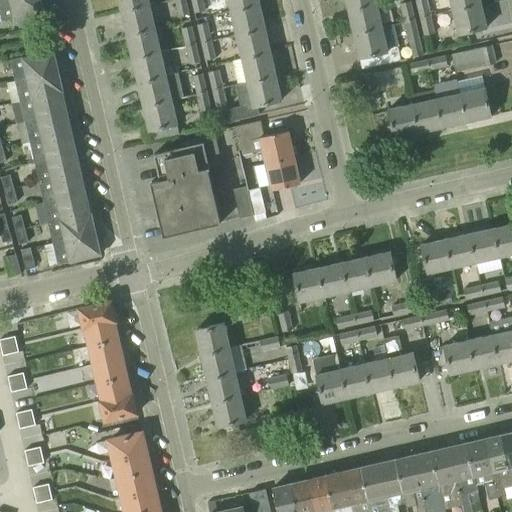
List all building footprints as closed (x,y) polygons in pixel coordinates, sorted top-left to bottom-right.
[(41,0),(0,0),(0,20),(2,20),(14,18),(17,18),(30,15),(44,11),(41,0)] [(118,0),(121,10),(149,4),(148,0),(118,0)] [(190,13),(186,0),(175,0),(179,16),(190,13)] [(203,0),(191,0),(195,13),(206,10),(203,0)] [(229,0),(232,10),(260,4),(258,0),(229,0)] [(377,3),(376,0),(346,0),(348,9),(377,3)] [(415,0),(420,17),(431,15),(427,0),(415,0)] [(451,0),(454,10),(481,3),(480,0),(451,0)] [(404,22),(416,19),(411,1),(400,3),(404,22)] [(377,3),(348,9),(354,33),(382,27),(377,3)] [(481,3),(454,10),(460,34),(487,27),(481,3)] [(155,28),(149,4),(121,10),(127,34),(155,28)] [(260,4),(232,10),(237,34),(265,28),(260,4)] [(32,24),(30,15),(17,18),(20,27),(32,24)] [(424,35),(425,35),(435,32),(431,15),(420,17),(424,35)] [(416,19),(404,22),(408,39),(419,37),(416,19)] [(201,42),(212,40),(208,22),(198,24),(201,42)] [(185,46),(196,43),(192,25),(181,28),(185,46)] [(387,47),(382,27),(354,33),(359,57),(371,55),(373,65),(390,61),(401,58),(399,45),(387,47)] [(161,52),(155,28),(127,34),(132,58),(161,52)] [(265,28),(237,34),(243,58),(271,52),(265,28)] [(212,40),(201,42),(205,60),(216,58),(212,40)] [(196,43),(185,46),(190,63),(201,61),(196,43)] [(491,45),(481,48),(486,65),(496,63),(491,45)] [(290,46),(275,49),(279,69),(294,66),(290,46)] [(457,72),(486,65),(481,48),(453,54),(457,72)] [(11,58),(15,80),(58,70),(53,49),(11,58)] [(138,82),(178,73),(178,72),(166,75),(161,52),(132,58),(138,82)] [(248,82),(276,76),(271,52),(243,58),(248,82)] [(428,60),(430,70),(448,66),(446,56),(428,60)] [(430,70),(428,60),(410,64),(412,74),(430,70)] [(213,90),(224,88),(219,69),(209,71),(213,90)] [(58,70),(15,80),(7,82),(12,103),(63,92),(58,70)] [(374,71),(363,74),(369,100),(380,97),(374,71)] [(184,96),(178,73),(138,82),(144,106),(172,100),(172,99),(184,96)] [(197,94),(208,92),(203,73),(193,75),(197,94)] [(276,76),(248,82),(236,85),(240,105),(229,108),(224,88),(213,90),(221,123),(260,114),(257,106),(282,100),(276,76)] [(485,87),(461,93),(467,121),(491,116),(485,87)] [(461,93),(445,96),(443,88),(435,89),(443,127),(467,121),(461,93)] [(410,95),(412,104),(419,132),(443,127),(435,89),(410,95)] [(63,92),(12,103),(17,123),(25,121),(25,122),(68,112),(63,92)] [(201,111),(210,109),(211,108),(208,92),(197,94),(201,111)] [(172,100),(144,106),(149,131),(178,124),(172,100)] [(419,132),(412,104),(388,109),(394,137),(419,132)] [(68,112),(25,122),(30,142),(72,132),(68,112)] [(261,120),(234,126),(240,155),(263,150),(266,163),(294,157),(288,130),(264,136),(261,120)] [(72,132),(30,142),(34,163),(77,153),(72,132)] [(151,182),(157,209),(207,197),(201,170),(210,168),(204,142),(155,158),(160,180),(151,182)] [(77,153),(34,163),(39,183),(81,173),(77,153)] [(300,183),(294,157),(266,163),(272,190),(300,183)] [(81,173),(39,183),(44,201),(36,204),(37,205),(86,193),(81,173)] [(5,190),(14,188),(10,174),(1,177),(5,190)] [(240,218),(253,215),(247,186),(233,189),(240,218)] [(266,212),(260,187),(248,190),(253,215),(266,212)] [(14,188),(5,190),(9,204),(18,201),(14,188)] [(86,193),(37,205),(41,224),(48,222),(48,223),(91,214),(86,193)] [(207,197),(157,209),(164,236),(221,223),(221,221),(213,223),(207,197)] [(0,228),(9,226),(5,212),(0,213),(0,228)] [(265,212),(253,215),(255,222),(266,218),(265,212)] [(16,230),(25,228),(21,214),(12,216),(16,230)] [(91,214),(48,223),(53,242),(45,244),(45,246),(96,234),(91,214)] [(511,224),(494,228),(500,256),(511,253),(511,224)] [(9,226),(0,228),(0,231),(3,242),(13,239),(9,226)] [(25,228),(16,230),(20,244),(29,242),(25,228)] [(470,234),(476,262),(500,256),(494,228),(470,234)] [(96,234),(45,246),(50,266),(101,254),(96,234)] [(446,239),(452,267),(476,262),(470,234),(446,239)] [(421,244),(428,273),(452,267),(446,239),(421,244)] [(21,249),(27,270),(36,267),(30,247),(21,249)] [(372,285),(397,279),(391,251),(366,257),(372,285)] [(9,277),(21,274),(16,254),(4,257),(9,277)] [(342,262),(348,290),(372,285),(366,257),(342,262)] [(318,268),(324,296),(348,290),(342,262),(318,268)] [(293,273),(300,301),(324,296),(318,268),(293,273)] [(501,291),(501,288),(499,280),(481,284),(484,295),(501,291)] [(484,295),(481,284),(463,288),(466,300),(484,295)] [(453,302),(450,291),(438,293),(417,299),(420,310),(453,302)] [(506,307),(503,296),(485,300),(488,311),(506,307)] [(394,316),(420,310),(417,299),(391,305),(394,316)] [(488,311),(485,300),(467,304),(470,315),(488,311)] [(79,308),(81,317),(83,327),(116,319),(111,301),(79,308)] [(263,314),(261,305),(235,310),(238,320),(263,314)] [(356,324),(374,320),(371,309),(354,313),(356,324)] [(422,314),(424,326),(449,320),(446,309),(422,314)] [(289,311),(279,313),(283,331),(294,329),(289,311)] [(338,329),(356,324),(354,313),(336,317),(338,329)] [(424,326),(422,314),(403,319),(406,330),(424,326)] [(511,315),(499,319),(490,321),(493,334),(499,363),(511,359),(511,315)] [(116,319),(83,327),(88,346),(119,339),(114,321),(116,321),(116,319)] [(201,354),(230,347),(224,323),(196,329),(201,354)] [(493,334),(481,337),(479,323),(465,326),(468,340),(475,368),(499,363),(493,334)] [(357,329),(359,340),(377,336),(375,325),(357,329)] [(357,329),(339,333),(342,344),(359,340),(357,329)] [(18,343),(16,335),(1,339),(3,346),(18,343)] [(413,353),(404,355),(399,335),(384,338),(389,358),(395,386),(420,381),(413,353)] [(280,346),(278,336),(260,340),(263,350),(280,346)] [(119,339),(88,346),(91,364),(123,357),(119,339)] [(468,340),(444,345),(450,374),(475,368),(468,340)] [(18,343),(3,346),(5,354),(19,350),(18,343)] [(242,344),(230,347),(201,354),(207,378),(236,372),(247,369),(242,344)] [(286,347),(292,373),(303,370),(297,344),(286,347)] [(123,357),(91,364),(94,374),(96,383),(127,376),(123,357)] [(395,386),(389,358),(365,364),(371,392),(395,386)] [(365,364),(340,369),(347,397),(371,392),(365,364)] [(340,369),(316,375),(323,403),(347,397),(340,369)] [(11,383),(26,379),(25,372),(10,375),(11,383)] [(213,402),(241,396),(236,372),(207,378),(213,402)] [(271,388),(289,385),(289,384),(287,373),(269,377),(271,388)] [(127,376),(96,383),(100,402),(133,394),(133,393),(131,393),(127,376)] [(26,379),(11,383),(13,390),(28,387),(26,379)] [(133,394),(100,402),(105,421),(137,413),(133,394)] [(218,427),(246,420),(241,396),(213,402),(218,427)] [(18,412),(20,419),(35,416),(33,408),(18,412)] [(262,427),(280,423),(277,412),(260,416),(262,427)] [(35,416),(20,419),(22,427),(36,423),(35,416)] [(511,431),(501,434),(511,479),(511,431)] [(142,433),(109,440),(113,459),(146,451),(142,433)] [(506,495),(504,487),(511,485),(511,480),(511,479),(501,434),(484,439),(497,497),(506,495)] [(489,499),(497,497),(484,439),(466,443),(476,485),(477,485),(485,483),(489,499)] [(449,447),(462,505),(471,503),(468,493),(478,491),(477,485),(476,485),(466,443),(449,447)] [(27,449),(28,457),(43,453),(42,446),(27,449)] [(450,493),(454,507),(462,505),(449,447),(431,451),(441,494),(442,494),(450,493)] [(146,451),(113,459),(118,478),(151,470),(146,451)] [(431,511),(436,511),(443,511),(445,511),(441,494),(431,451),(413,455),(426,511),(431,511)] [(45,461),(43,453),(28,457),(30,464),(45,461)] [(396,459),(407,507),(416,504),(417,511),(426,511),(413,455),(396,459)] [(407,507),(396,459),(378,463),(389,511),(398,511),(397,505),(406,502),(407,507)] [(371,511),(389,511),(378,463),(361,467),(371,511)] [(371,511),(361,467),(344,471),(352,511),(371,511)] [(151,470),(118,478),(122,496),(155,489),(151,470)] [(352,511),(344,471),(326,475),(334,511),(352,511)] [(334,511),(326,475),(308,479),(315,511),(334,511)] [(291,483),(297,511),(315,511),(308,479),(291,483)] [(35,486),(37,494),(52,490),(50,483),(35,486)] [(297,511),(291,483),(273,487),(278,511),(297,511)] [(155,489),(122,496),(126,511),(139,511),(159,507),(155,489)] [(271,511),(266,489),(250,493),(253,509),(244,511),(242,506),(216,511),(271,511)] [(53,498),(52,490),(37,494),(38,501),(53,498)] [(473,511),(471,503),(462,505),(464,511),(473,511)]
